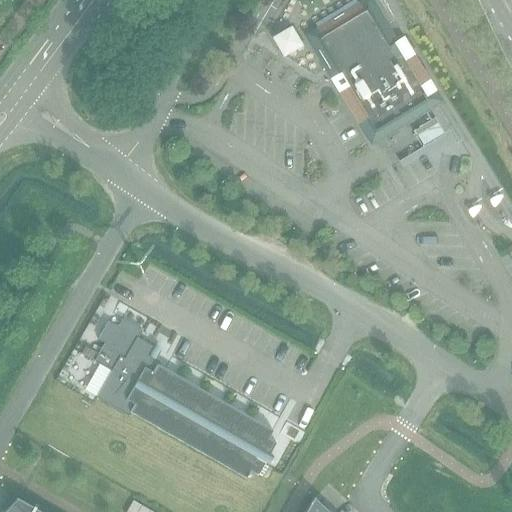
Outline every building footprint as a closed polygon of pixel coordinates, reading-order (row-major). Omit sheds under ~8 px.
[(422,106),(431,100),(427,94),(429,93),(423,83),(421,85),(405,58),(407,57),(402,47),(395,51),(365,3),(360,6),(356,0),(349,0),(313,22),(314,23),(319,32),(312,36),(331,66),(341,84),(372,135),(422,106)] [(422,146),(444,133),(434,117),(412,130),(422,146)] [(442,135),(422,147),(427,155),(447,143),(442,135)] [(110,370),(94,398),(125,416),(128,412),(244,478),(249,470),(256,474),(263,463),(267,465),(272,455),(268,453),(275,442),(267,437),(272,430),(157,364),(159,360),(156,358),(160,350),(137,337),(141,330),(121,318),(117,326),(107,320),(97,339),(103,342),(93,361),(110,370)] [(328,511),(313,497),(314,497),(313,496),(303,511),(328,511)] [(35,511),(10,498),(0,509),(0,511),(35,511)] [(152,511),(132,500),(125,511),(152,511)]
